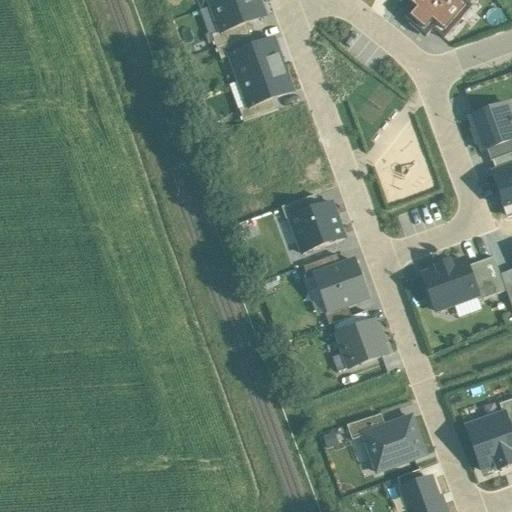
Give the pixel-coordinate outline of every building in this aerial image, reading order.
[(265,19),(258,0),(232,0),(211,7),(221,34),(246,26),(265,19)] [(399,0),(398,2),(410,13),(414,8),(411,5),(415,0),(399,0)] [(415,0),(411,5),(414,8),(410,13),(405,19),(427,38),(433,31),(444,40),(473,8),(463,0),(415,0)] [(250,36),(246,26),(221,34),(212,37),(216,49),(250,36)] [(250,36),(216,49),(221,60),(230,58),(255,47),(250,36)] [(283,67),(273,41),(255,47),(230,58),(239,84),(283,67)] [(293,93),(283,67),(239,84),(249,109),(274,100),(293,93)] [(274,100),(249,109),(240,113),(244,123),(278,111),(274,100)] [(511,117),(508,106),(470,118),(474,130),(472,131),(478,145),(480,144),(483,153),(486,151),(511,141),(511,117)] [(511,154),(511,141),(486,151),(490,163),(492,162),(511,154)] [(511,167),(511,154),(492,162),(496,173),(511,167)] [(492,175),(509,218),(511,216),(511,167),(496,173),(492,175)] [(315,196),(281,209),(286,221),(290,220),(320,208),(315,196)] [(320,208),(290,220),(303,256),(344,240),(331,203),(320,208)] [(307,280),(315,277),(341,268),(337,256),(303,268),(307,280)] [(493,258),(468,268),(478,297),(480,302),(506,293),(500,276),(493,258)] [(438,271),(423,276),(435,313),(478,297),(468,268),(464,262),(450,266),(448,263),(436,268),(438,271)] [(355,263),(341,268),(315,277),(328,314),(347,307),(368,300),(355,263)] [(511,271),(500,276),(506,293),(511,307),(511,271)] [(347,307),(328,314),(325,314),(329,326),(332,325),(351,318),(347,307)] [(337,336),(371,324),(366,312),(351,318),(332,325),(337,336)] [(371,324),(337,336),(349,370),(386,356),(383,345),(384,344),(379,329),(377,330),(374,323),(371,324)] [(509,411),(471,426),(487,469),(504,463),(508,471),(511,469),(511,402),(507,404),(509,411)] [(386,414),(350,426),(354,439),(365,435),(378,473),(433,455),(419,414),(389,423),(386,414)] [(424,469),(401,477),(412,511),(454,511),(442,475),(428,479),(424,469)]
